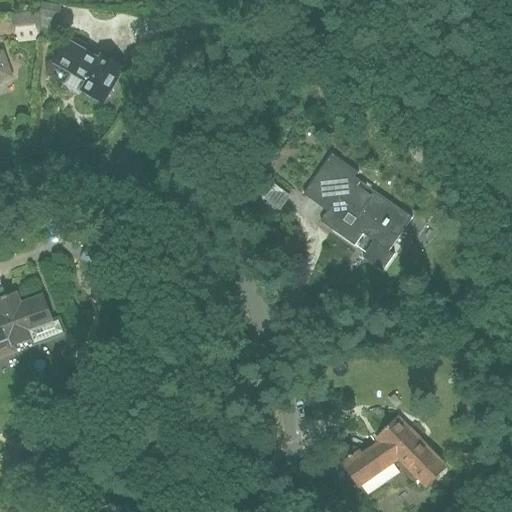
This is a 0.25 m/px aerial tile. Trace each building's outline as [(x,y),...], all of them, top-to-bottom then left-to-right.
[(17,35),(18,43),(41,40),(38,13),(13,15),(15,35),(17,35)] [(82,49),(85,45),(70,36),(52,67),(67,76),(69,72),(85,82),(81,90),(103,103),(124,68),(101,55),(99,59),(82,49)] [(0,74),(9,72),(2,53),(0,53),(0,74)] [(332,155),(303,195),(328,212),(320,222),(355,246),(363,234),(374,242),(362,258),(383,272),(394,256),(389,252),(412,219),(372,190),(369,195),(355,185),(358,180),(352,176),(355,171),(332,155)] [(86,242),(81,258),(105,267),(111,251),(86,242)] [(0,355),(14,350),(12,345),(32,337),(34,342),(63,333),(59,321),(53,323),(43,296),(20,305),(16,294),(0,299),(0,355)] [(397,419),(379,437),(384,443),(363,457),(359,453),(343,464),(359,486),(399,458),(427,486),(446,468),(397,419)]
